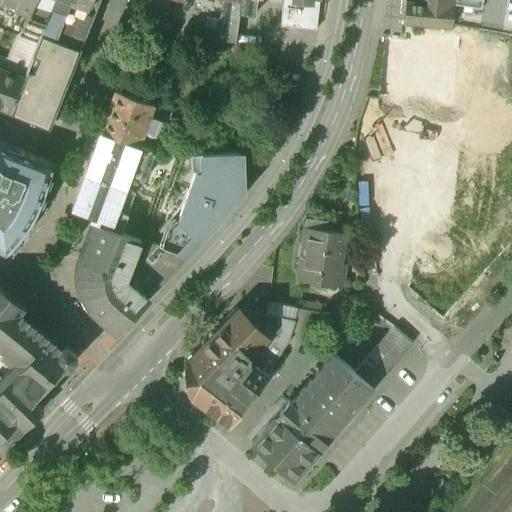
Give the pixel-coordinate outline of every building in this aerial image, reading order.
[(33,0),(0,0),(0,28),(19,36),(28,12),(29,9),(30,9),(33,0)] [(33,0),(30,9),(47,16),(52,0),(33,0)] [(52,0),(47,16),(41,32),(74,45),(91,0),(52,0)] [(239,0),(239,3),(238,8),(255,11),(255,0),(239,0)] [(318,0),(281,0),(279,26),(315,30),(318,0)] [(404,0),(402,20),(404,21),(451,25),(452,9),(453,0),(404,0)] [(453,0),(452,9),(479,13),(481,0),(453,0)] [(30,9),(29,9),(28,12),(19,36),(36,43),(37,41),(41,32),(47,16),(30,9)] [(74,45),(41,32),(37,41),(36,43),(25,72),(26,72),(24,78),(18,92),(51,105),(74,45)] [(470,40),(384,36),(381,99),(467,104),(470,40)] [(24,78),(0,68),(0,107),(11,112),(18,92),(24,78)] [(149,84),(120,74),(115,91),(143,101),(149,84)] [(143,101),(115,91),(100,132),(138,146),(139,142),(149,117),(153,105),(143,101)] [(51,105),(18,92),(11,111),(43,124),(51,105)] [(464,218),(407,286),(449,321),(467,322),(475,313),(475,305),(510,263),(510,262),(511,259),(511,203),(510,201),(511,149),(511,101),(471,99),(466,198),(456,211),(464,218)] [(149,117),(139,142),(143,143),(147,133),(155,136),(161,122),(149,117)] [(138,146),(100,132),(84,174),(123,188),(128,172),(138,146)] [(0,250),(2,252),(7,252),(14,243),(20,236),(27,228),(32,220),(37,210),(43,196),(49,178),(52,167),(50,161),(0,142),(0,250)] [(138,146),(128,172),(142,176),(151,151),(138,146)] [(245,192),(244,151),(192,153),(194,172),(177,221),(190,232),(175,250),(188,257),(245,192)] [(123,188),(84,174),(72,208),(91,215),(116,224),(121,209),(116,207),(123,188)] [(135,192),(123,188),(116,207),(121,209),(116,224),(114,230),(120,232),(135,192)] [(116,224),(91,215),(89,221),(96,224),(114,230),(116,224)] [(114,230),(96,224),(83,259),(79,274),(80,289),(86,303),(95,315),(115,332),(147,299),(122,278),(123,273),(126,274),(140,239),(120,232),(114,230)] [(323,239),(303,236),(298,267),(303,268),(301,281),(341,286),(343,276),(339,275),(341,263),(339,263),(343,233),(324,231),(323,239)] [(188,257),(140,239),(126,274),(123,273),(122,278),(147,299),(188,257)] [(73,357),(0,296),(0,401),(23,424),(46,400),(38,392),(73,357)] [(238,308),(186,360),(191,396),(202,404),(225,370),(236,377),(247,361),(265,373),(266,372),(250,360),(250,351),(266,335),(239,308),(238,308)] [(266,335),(250,351),(250,360),(266,372),(286,342),(287,341),(294,320),(239,308),(266,335)] [(412,342),(394,326),(354,372),(372,387),(371,387),(372,388),(412,342)] [(354,372),(332,353),(290,401),(287,399),(287,400),(307,417),(304,422),(307,424),(299,434),(318,450),(371,387),(372,387),(354,372)] [(236,377),(225,370),(202,404),(229,423),(265,373),(247,361),(236,377)] [(307,417),(287,400),(250,443),(293,479),(318,450),(299,434),(307,424),(304,422),(307,417)] [(0,447),(23,424),(0,401),(0,447)]
